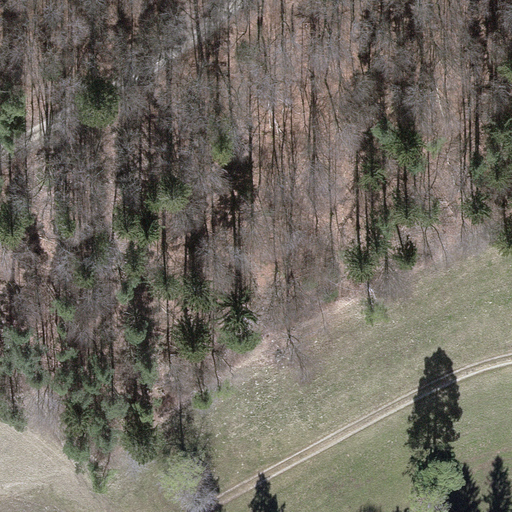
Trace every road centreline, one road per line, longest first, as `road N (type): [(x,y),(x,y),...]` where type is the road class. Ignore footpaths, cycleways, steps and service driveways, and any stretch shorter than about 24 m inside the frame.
road 1 (track): [(511,359),(216,511)]
road 2 (track): [(238,0),(193,36),(0,148)]
